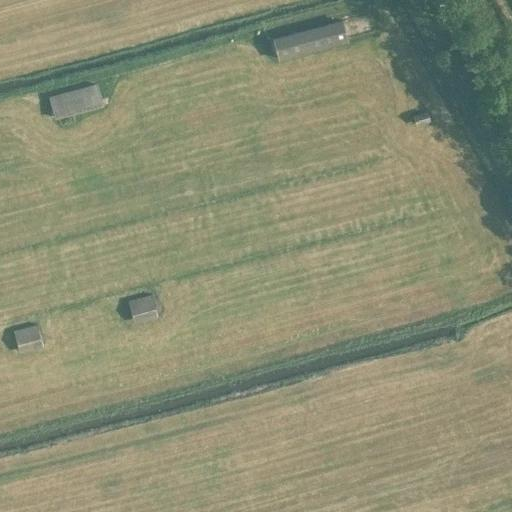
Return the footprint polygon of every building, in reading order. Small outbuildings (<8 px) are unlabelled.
[(273,31),(279,53),(349,35),(343,12),(273,31)] [(103,99),(96,76),(51,89),(58,112),(103,99)] [(418,119),(431,114),(428,105),(414,110),(418,119)] [(129,294),(135,317),(159,310),(153,288),(129,294)] [(14,324),(21,347),(44,340),(39,318),(14,324)]
